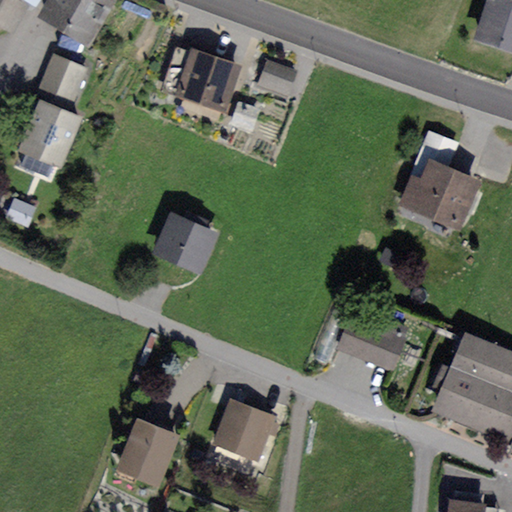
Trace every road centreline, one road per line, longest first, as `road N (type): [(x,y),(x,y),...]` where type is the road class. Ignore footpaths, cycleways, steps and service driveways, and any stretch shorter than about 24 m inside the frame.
road 1 (residential): [(511,466),(0,260)]
road 2 (tertiary): [(511,102),(206,0)]
